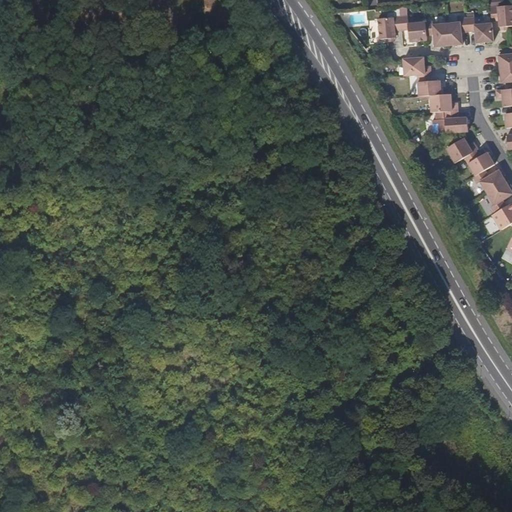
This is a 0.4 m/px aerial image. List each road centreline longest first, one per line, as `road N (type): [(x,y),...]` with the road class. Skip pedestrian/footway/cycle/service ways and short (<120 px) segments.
road 1 (primary): [(266,0),(400,197)]
road 2 (primary): [(400,197),(338,72),(290,0)]
road 3 (primary): [(400,197),(511,392)]
road 4 (residential): [(511,173),(476,118),(469,58)]
